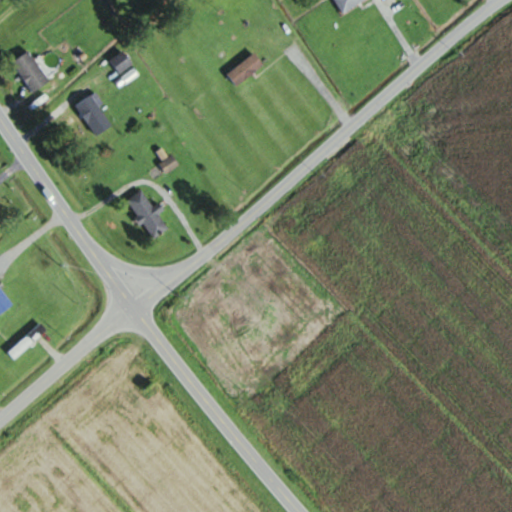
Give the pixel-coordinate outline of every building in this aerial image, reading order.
[(333,0),(342,14),(367,0),(333,0)] [(108,62),(119,75),(132,64),(122,51),(108,62)] [(50,82),(28,52),(11,64),(32,94),(50,82)] [(264,67),(255,54),(226,75),(236,88),(264,67)] [(74,106),(96,137),(114,125),(92,94),(74,106)] [(165,173),(177,165),(172,157),(160,165),(165,173)] [(127,200),(150,240),(169,228),(156,206),(152,208),(142,191),(127,200)] [(0,316),(13,305),(0,288),(0,316)] [(7,353),(15,361),(46,330),(38,322),(7,353)]
